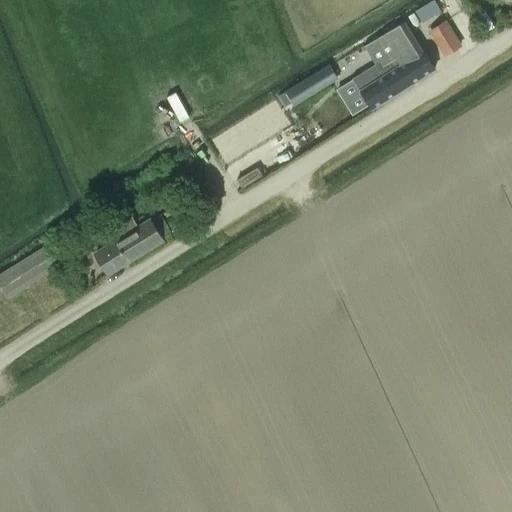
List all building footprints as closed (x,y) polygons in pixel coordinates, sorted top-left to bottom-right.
[(462,46),(446,19),(428,31),(444,57),(462,46)] [(353,80),(371,108),(433,69),(423,52),(419,55),(399,24),(364,47),(376,66),(353,80)] [(287,108),(337,77),(329,64),(279,95),(287,108)] [(274,99),(207,139),(221,161),(288,122),(274,99)] [(130,215),(110,227),(118,241),(110,245),(94,255),(105,273),(121,263),(149,247),(161,239),(172,233),(160,215),(138,229),(130,215)] [(42,246),(0,272),(0,285),(8,299),(56,269),(42,246)]
